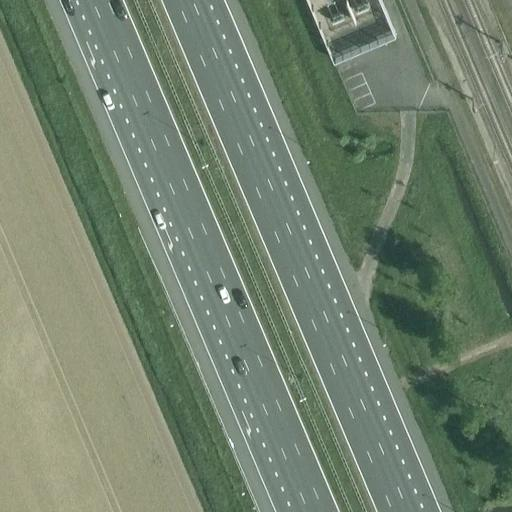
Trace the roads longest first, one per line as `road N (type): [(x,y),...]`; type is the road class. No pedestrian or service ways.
road 1 (motorway): [(93,0),(310,511)]
road 2 (motorway): [(400,511),(185,0)]
